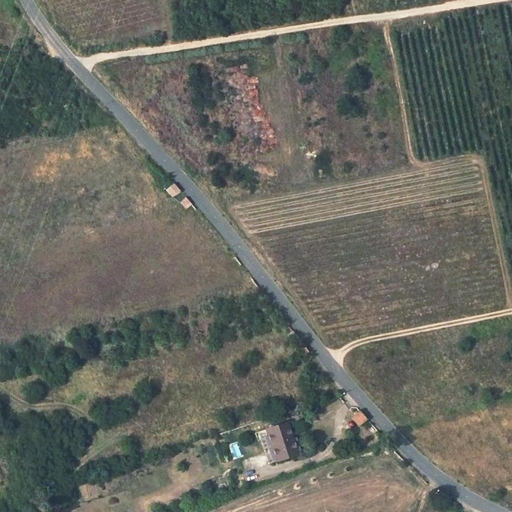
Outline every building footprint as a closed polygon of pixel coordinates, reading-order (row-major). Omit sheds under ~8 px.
[(169,188),(176,195),(181,191),(174,184),(169,188)] [(183,202),(191,211),(195,207),(187,198),(183,202)] [(355,418),(361,424),(369,418),(363,412),(355,418)] [(287,421),(267,427),(276,459),(296,452),(287,421)] [(260,429),(271,461),(276,459),(267,427),(260,429)] [(384,446),(389,453),(396,449),(390,442),(384,446)]
